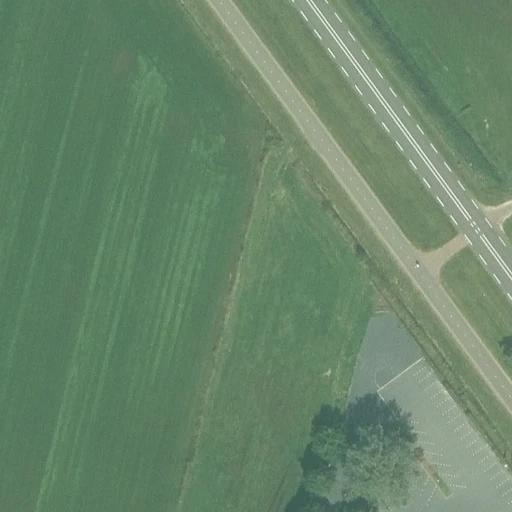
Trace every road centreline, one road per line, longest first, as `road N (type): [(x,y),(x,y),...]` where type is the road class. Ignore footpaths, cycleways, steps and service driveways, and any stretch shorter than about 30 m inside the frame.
road 1 (unclassified): [(511,400),(215,0)]
road 2 (primary): [(511,272),(310,0)]
